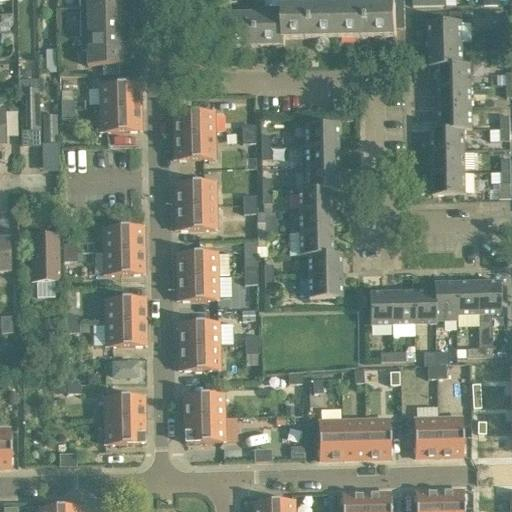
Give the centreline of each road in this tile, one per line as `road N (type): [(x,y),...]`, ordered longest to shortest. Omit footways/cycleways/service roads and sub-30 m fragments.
road 1 (residential): [(161,483),(165,327),(155,95),(178,58)]
road 2 (residential): [(382,227),(375,102),(354,82),(208,83),(178,58)]
road 3 (residential): [(511,476),(224,481)]
